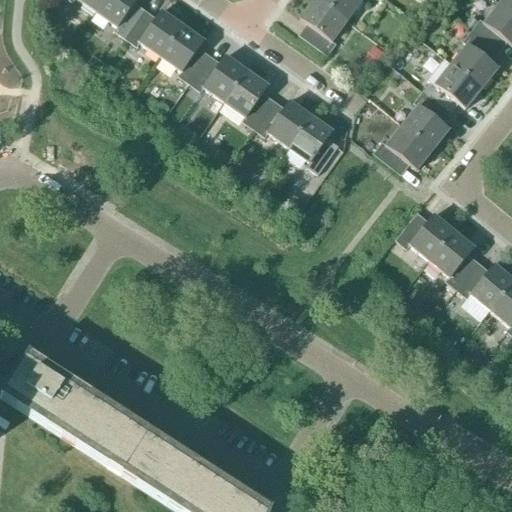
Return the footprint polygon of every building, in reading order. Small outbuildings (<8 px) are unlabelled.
[(95,16),(105,0),(62,0),(71,6),(74,2),(95,16)] [(124,43),(144,14),(133,7),(137,0),(105,0),(95,16),(115,31),(112,35),(124,43)] [(364,7),(369,0),(315,0),(314,2),(345,24),(360,4),(364,7)] [(511,0),(504,0),(499,7),(511,17),(511,0)] [(330,45),(345,24),(314,2),(299,23),(306,28),(298,39),(326,60),(335,48),(330,45)] [(511,50),(511,17),(499,7),(483,27),(479,23),(470,34),(498,56),(506,46),(511,50)] [(159,61),(181,30),(160,15),(155,22),(144,14),(124,43),(135,51),(138,47),(159,61)] [(188,88),(208,59),(197,52),(202,45),(181,30),(159,61),(179,76),(176,80),(188,88)] [(489,67),(498,56),(470,34),(461,45),(466,48),(450,68),(480,92),(496,72),(489,67)] [(96,79),(104,67),(91,59),(83,70),(96,79)] [(223,107),(245,75),(224,60),(219,67),(208,59),(188,88),(199,96),(202,92),(223,107)] [(464,113),(480,92),(450,68),(434,88),(430,84),(421,95),(449,118),(457,107),(464,113)] [(252,134),(272,105),(262,97),(266,90),(245,75),(223,107),(243,121),(240,125),(252,134)] [(440,128),(449,118),(421,95),(412,106),(417,110),(401,129),(431,154),(447,133),(440,128)] [(287,152),(309,120),(288,105),(283,112),(272,105),(252,134),(263,142),(266,137),(287,152)] [(309,120),(287,152),(308,166),(305,171),(317,179),(337,150),(326,142),(331,135),(309,120)] [(415,174),(431,154),(401,129),(385,149),(381,146),(372,157),(399,179),(408,169),(415,174)] [(428,266),(452,236),(432,219),(427,226),(416,217),(394,245),(405,254),(409,250),(428,266)] [(455,295),(477,267),(467,259),(472,252),(452,236),(428,266),(447,282),(444,286),(455,295)] [(489,315),(511,286),(511,284),(493,269),(487,276),(477,267),(455,295),(466,303),(469,299),(489,315)] [(511,341),(511,286),(489,315),(508,331),(505,335),(511,341)] [(0,402),(169,511),(264,511),(27,358),(0,399),(0,402)]
